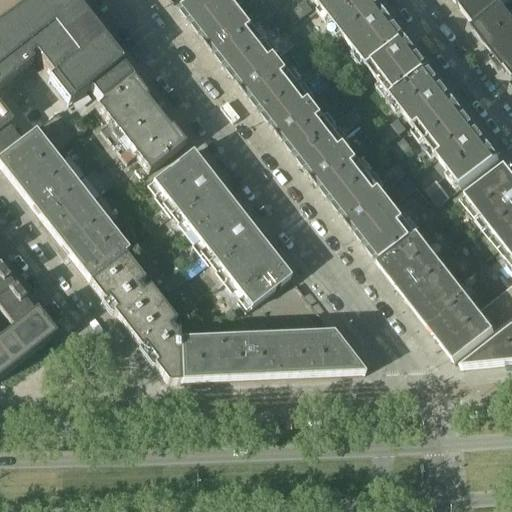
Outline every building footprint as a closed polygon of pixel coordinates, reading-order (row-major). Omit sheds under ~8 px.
[(37,0),(0,27),(0,149),(13,139),(7,131),(11,127),(0,112),(0,91),(32,67),(28,62),(34,58),(50,80),(46,83),(65,109),(87,91),(99,106),(127,84),(115,69),(119,66),(67,0),(37,0)] [(200,0),(180,16),(204,46),(242,17),(228,0),(200,0)] [(310,0),(321,13),(337,0),(310,0)] [(371,0),(337,0),(321,13),(344,43),(382,13),(371,0)] [(450,0),(474,30),(501,8),(511,0),(450,0)] [(304,2),(285,16),(293,26),(311,13),(304,2)] [(258,27),(277,13),(269,3),(251,17),(258,27)] [(511,22),(501,8),(474,30),(472,31),(511,83),(511,22)] [(356,58),(394,28),(390,24),(389,23),(382,13),(344,43),(356,58)] [(242,17),(204,46),(216,61),(253,32),(242,17)] [(303,27),(297,32),(305,42),(311,37),(303,27)] [(368,73),(405,44),(394,28),(356,58),(368,73)] [(276,61),(253,32),(216,61),(238,90),(276,61)] [(295,50),(301,45),(293,35),(287,40),(295,50)] [(379,88),(417,59),(405,44),(368,73),(379,88)] [(317,56),(309,46),(291,60),(299,70),(317,56)] [(391,103),(429,73),(417,59),(379,88),(391,103)] [(288,76),(276,61),(238,90),(250,105),(288,76)] [(429,73),(391,103),(414,133),(452,103),(429,73)] [(311,106),(288,76),(250,105),(273,135),(311,106)] [(339,93),(346,89),(338,79),(332,83),(339,93)] [(146,100),(139,92),(131,81),(127,84),(99,106),(100,107),(95,111),(108,127),(98,134),(111,150),(156,117),(144,102),(146,100)] [(452,103),(414,133),(437,162),(475,133),(452,103)] [(335,136),(346,127),(349,131),(362,122),(354,112),(341,121),(342,122),(331,131),(311,106),(273,135),(297,165),(335,136)] [(0,160),(0,173),(87,286),(122,259),(122,258),(126,255),(51,158),(75,140),(57,116),(0,160)] [(156,117),(111,150),(125,168),(134,161),(147,177),(183,148),(169,131),(168,132),(156,117)] [(397,122),(379,136),(387,146),(405,132),(397,122)] [(449,178),(487,149),(475,133),(437,162),(449,178)] [(309,180),(346,151),(335,136),(297,165),(309,180)] [(403,141),(391,151),(398,161),(411,151),(403,141)] [(461,193),(499,163),(487,149),(449,178),(461,193)] [(320,195),(358,165),(346,151),(309,180),(320,195)] [(190,156),(150,187),(185,232),(224,201),(190,156)] [(358,165),(320,195),(343,225),(381,195),(358,165)] [(405,177),(397,167),(385,176),(393,186),(405,177)] [(511,241),(511,179),(505,170),(465,201),(503,249),(511,241)] [(398,206),(416,192),(408,182),(390,196),(398,206)] [(441,190),(429,200),(437,210),(449,200),(441,190)] [(381,195),(343,225),(355,239),(393,210),(381,195)] [(100,198),(92,202),(104,223),(111,219),(100,198)] [(265,253),(224,201),(185,232),(226,284),(265,253)] [(393,210),(355,239),(378,269),(416,240),(393,210)] [(439,221),(431,211),(419,220),(427,230),(439,221)] [(418,239),(416,240),(378,269),(416,318),(456,287),(418,239)] [(511,241),(503,249),(511,261),(511,289),(502,297),(511,310),(511,241)] [(265,253),(226,284),(249,314),(289,283),(265,253)] [(164,282),(149,293),(148,291),(144,293),(139,287),(143,284),(123,258),(122,259),(87,286),(126,334),(161,307),(175,296),(164,282)] [(0,381),(53,340),(34,315),(33,316),(0,274),(0,381)] [(487,306),(510,286),(504,279),(496,285),(487,275),(472,288),(487,306)] [(455,367),(511,322),(511,310),(502,297),(478,316),(456,287),(416,318),(455,367)] [(193,308),(183,295),(173,302),(183,316),(193,308)] [(178,387),(177,344),(177,331),(176,331),(176,323),(177,315),(167,303),(161,308),(161,307),(126,334),(167,387),(178,387)] [(511,333),(511,334),(509,336),(460,374),(511,368),(511,333)] [(363,379),(331,337),(279,340),(281,382),(363,379)] [(281,382),(279,340),(215,342),(217,385),(281,382)] [(217,385),(215,342),(177,344),(178,387),(217,385)]
